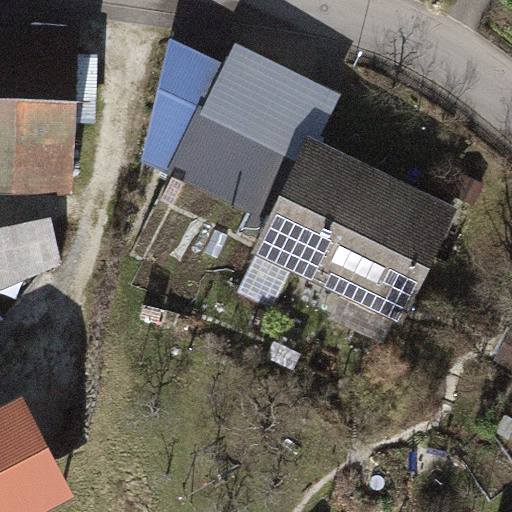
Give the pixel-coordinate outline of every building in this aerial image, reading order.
[(0,181),(72,184),(79,26),(0,22),(0,181)] [(292,151),(208,112),(175,181),(260,220),(292,151)] [(466,213),(320,143),(263,260),(408,331),(466,213)] [(0,284),(33,268),(15,232),(0,239),(0,284)] [(0,417),(70,383),(35,310),(0,327),(0,417)] [(32,409),(0,423),(0,511),(69,511),(79,508),(32,409)]
